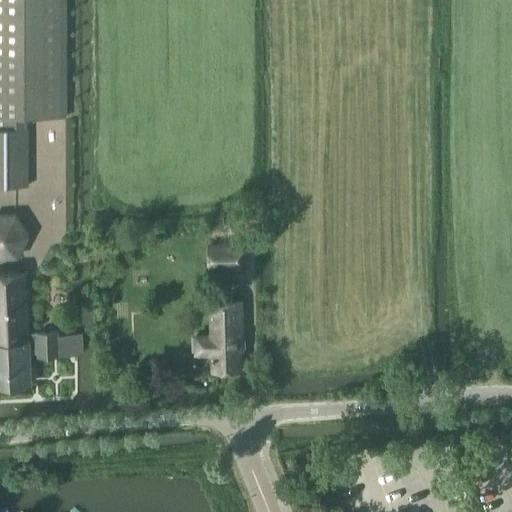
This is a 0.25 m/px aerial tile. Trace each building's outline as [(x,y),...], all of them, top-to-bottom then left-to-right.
[(64,0),(0,0),(0,184),(28,185),(27,117),(65,117),(64,0)] [(0,257),(17,257),(29,235),(15,215),(0,215),(0,257)] [(209,269),(241,268),(240,244),(208,245),(209,269)] [(37,333),(27,333),(24,272),(0,272),(0,383),(31,382),(30,351),(38,351),(38,355),(82,353),(81,335),(58,336),(58,331),(37,332),(37,333)] [(240,350),(243,350),(241,300),(210,301),(211,335),(195,335),(196,352),(212,352),(213,370),(240,369),(240,350)]
